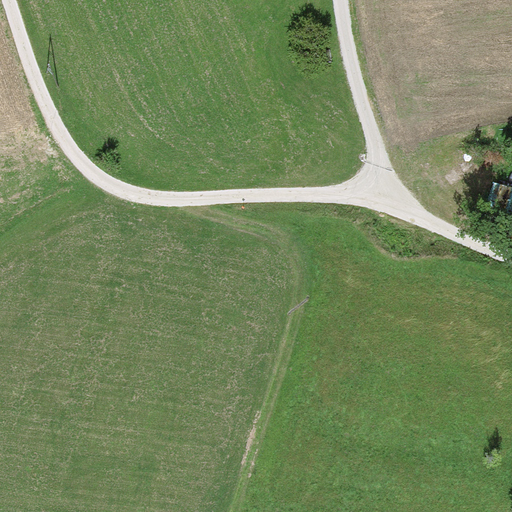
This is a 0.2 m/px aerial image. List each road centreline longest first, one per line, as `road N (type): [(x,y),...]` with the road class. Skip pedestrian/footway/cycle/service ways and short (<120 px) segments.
road 1 (track): [(336,0),(382,199),(323,192),(145,198),(102,181),(58,135),(6,0)]
road 2 (track): [(175,199),(205,216),(274,234),(291,255),(297,283),(228,511)]
road 3 (track): [(511,258),(382,199)]
